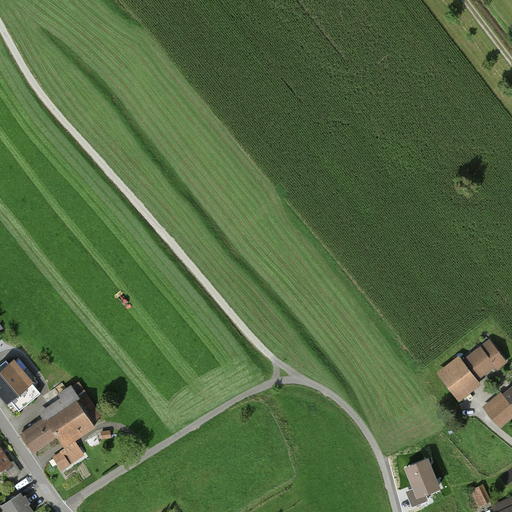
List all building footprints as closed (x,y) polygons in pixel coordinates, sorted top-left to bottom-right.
[(494,366),(479,347),(461,362),(457,357),(436,373),(458,401),(479,384),(476,380),(494,366)] [(29,382),(10,359),(0,366),(0,394),(6,402),(29,382)] [(511,415),(511,385),(486,407),(501,424),(511,415)] [(74,396),(68,387),(57,395),(59,397),(38,412),(42,418),(20,433),(33,451),(54,436),(63,449),(52,457),(61,469),(81,455),(71,440),(90,427),(70,399),(74,396)] [(470,489),(480,505),(492,497),(482,482),(470,489)] [(25,496),(22,492),(2,506),(5,511),(36,511),(30,503),(32,502),(26,494),(25,496)] [(496,510),(491,511),(511,511),(511,499),(510,496),(493,504),(496,510)]
